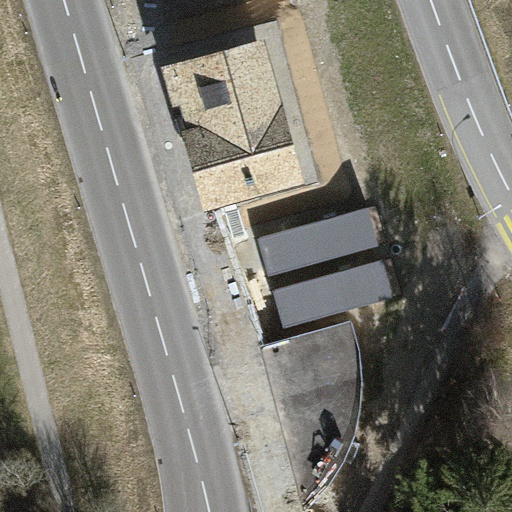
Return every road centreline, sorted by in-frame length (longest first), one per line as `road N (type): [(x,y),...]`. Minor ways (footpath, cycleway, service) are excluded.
road 1 (secondary): [(208,511),(64,0)]
road 2 (secondary): [(432,0),(511,192)]
